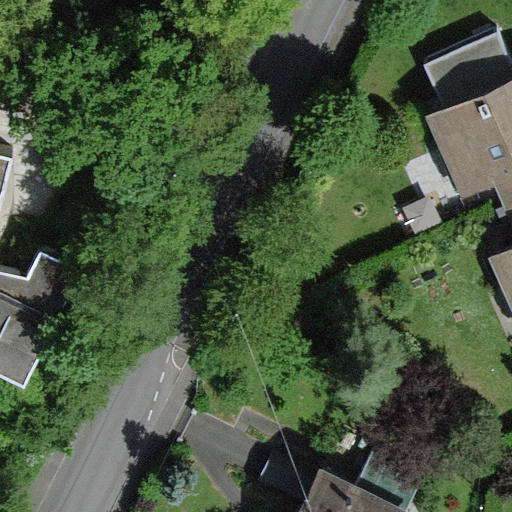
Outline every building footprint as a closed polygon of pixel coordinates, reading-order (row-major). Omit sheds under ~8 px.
[(182,7),(167,38),(214,61),(230,29),(182,7)] [(511,75),(438,108),(470,177),(494,167),(511,158),(511,75)] [(0,223),(0,222),(0,202),(12,151),(0,147),(0,223)] [(511,158),(494,167),(511,203),(511,202),(511,158)] [(0,362),(26,375),(83,261),(43,241),(29,267),(0,260),(0,227),(0,223),(0,362)] [(511,245),(503,249),(511,269),(511,245)] [(405,511),(408,508),(327,467),(303,511),(405,511)]
